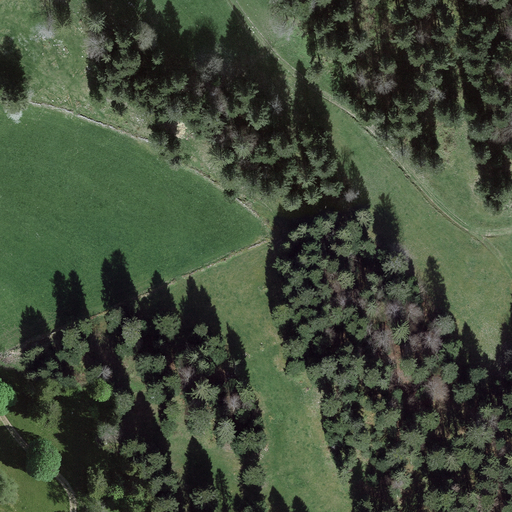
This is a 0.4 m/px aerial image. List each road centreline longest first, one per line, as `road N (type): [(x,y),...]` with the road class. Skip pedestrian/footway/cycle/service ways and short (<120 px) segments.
road 1 (track): [(234,0),(268,41),(346,103),(455,221),(481,233),(511,229)]
road 2 (track): [(0,403),(61,475),(76,511)]
